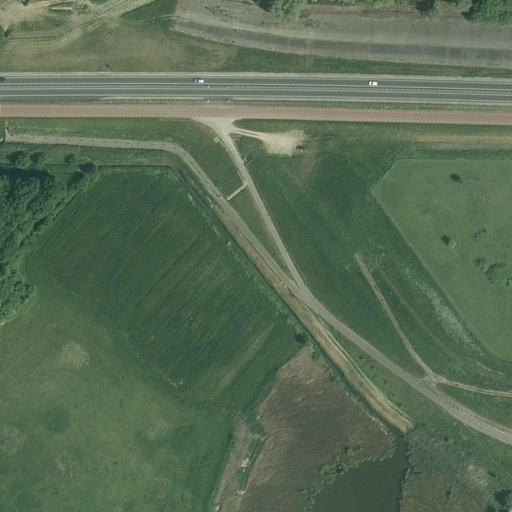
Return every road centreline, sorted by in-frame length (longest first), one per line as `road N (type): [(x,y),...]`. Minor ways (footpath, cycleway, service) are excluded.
road 1 (trunk): [(0,93),(511,99)]
road 2 (trunk): [(511,87),(0,83)]
road 3 (track): [(81,0),(147,27),(186,18),(291,38),(469,48)]
road 4 (track): [(223,137),(427,382)]
road 5 (tertiary): [(511,119),(206,111)]
road 6 (tertiary): [(0,111),(206,111)]
road 7 (track): [(206,111),(230,130),(285,150),(398,150)]
road 8 (track): [(0,258),(57,192),(57,177),(0,176)]
road 9 (track): [(427,382),(430,375),(362,268)]
